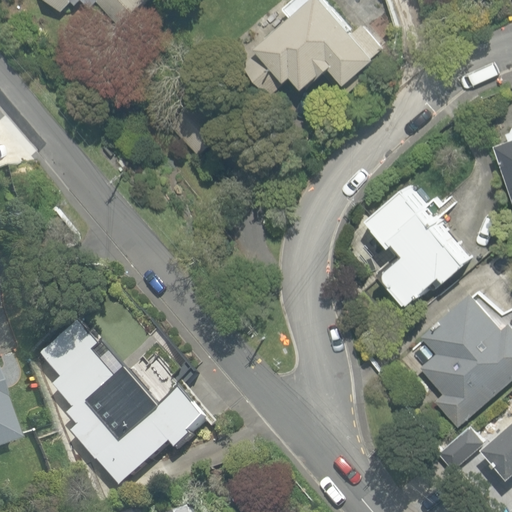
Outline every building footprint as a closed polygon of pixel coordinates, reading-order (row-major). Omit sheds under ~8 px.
[(97,0),(105,0),(128,23),(150,0),(55,0),(65,9),(74,0),(76,0),(79,3),(82,0),(87,0),(92,5),(97,0)] [(358,32),(328,0),(294,0),(286,8),(293,15),(242,61),(275,97),(297,77),(307,88),(330,67),(353,92),(369,78),(362,70),(388,46),(367,24),(358,32)] [(168,118),(203,154),(230,128),(195,92),(168,118)] [(511,133),(510,135),(511,139),(500,143),(511,175),(511,133)] [(387,271),(414,302),(447,274),(451,279),(475,259),(429,204),(417,214),(403,198),(376,221),(390,237),(406,255),(387,271)] [(440,399),(462,425),(511,381),(511,322),(507,326),(476,290),(424,334),(440,352),(423,366),(446,393),(440,399)] [(111,384),(98,369),(108,361),(99,351),(106,346),(83,319),(43,353),(64,378),(57,385),(77,408),(71,413),(82,426),(75,432),(123,488),(174,444),(181,451),(198,436),(195,432),(212,419),(185,387),(166,403),(150,384),(137,395),(121,376),(111,384)] [(0,444),(18,439),(0,388),(0,444)] [(443,452),(457,468),(489,441),(476,425),(443,452)] [(511,425),(489,445),(511,471),(511,425)] [(51,481),(65,477),(59,460),(45,465),(51,481)]
